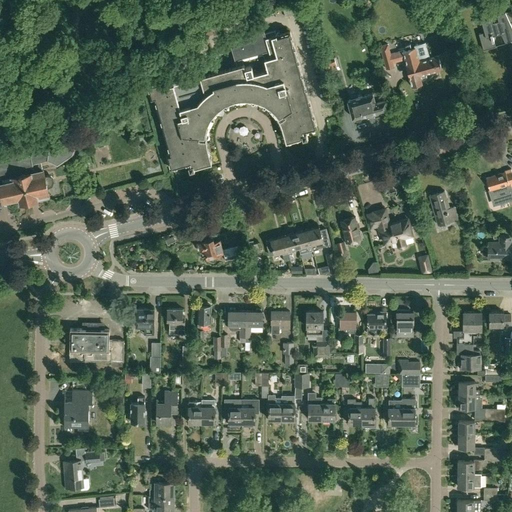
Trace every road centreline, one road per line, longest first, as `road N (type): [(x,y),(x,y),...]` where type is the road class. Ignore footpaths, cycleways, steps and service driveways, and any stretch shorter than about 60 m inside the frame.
road 1 (tertiary): [(87,264),(146,283),(438,285)]
road 2 (track): [(0,123),(79,109),(255,12)]
road 3 (residential): [(43,511),(39,307),(57,269)]
road 4 (residential): [(195,468),(434,463)]
road 5 (tertiary): [(284,185),(511,123)]
road 6 (residential): [(284,185),(267,123),(238,113),(219,133),(235,198)]
road 7 (residential): [(434,463),(438,285)]
road 8 (tertiary): [(87,241),(235,198)]
